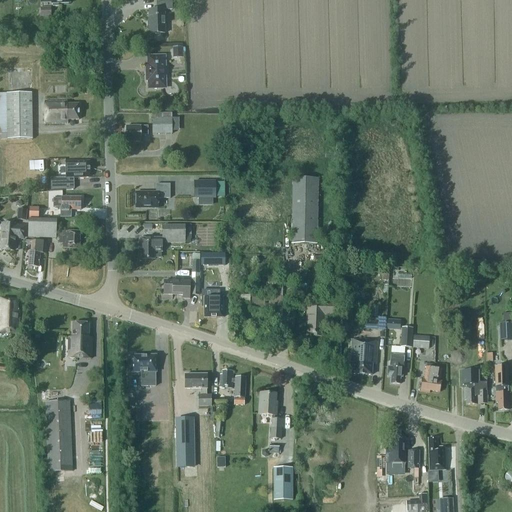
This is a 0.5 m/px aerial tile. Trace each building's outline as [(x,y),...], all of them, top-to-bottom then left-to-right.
[(148,10),(149,34),(164,34),(163,10),(171,10),(171,2),(156,2),(156,10),(148,10)] [(172,47),(172,57),(182,57),(182,47),(172,47)] [(146,80),(147,80),(148,88),(164,88),(163,57),(147,57),(147,65),(145,65),(146,80)] [(7,94),(8,141),(33,140),(32,93),(7,94)] [(67,101),(44,101),(44,125),(67,125),(67,121),(78,121),(78,104),(67,104),(67,101)] [(152,119),(152,135),(172,135),(171,119),(152,119)] [(146,135),(146,127),(140,127),(140,126),(125,127),(125,142),(141,142),(141,135),(146,135)] [(46,163),(46,175),(51,175),(51,170),(57,170),(57,163),(46,163)] [(70,169),(64,169),(64,175),(56,176),(56,185),(74,184),(73,179),(89,179),(89,163),(70,163),(70,169)] [(291,244),(316,245),(317,180),(292,179),(291,244)] [(215,182),(193,182),(193,199),(215,199),(215,182)] [(135,209),(157,209),(157,199),(169,199),(169,185),(155,185),(155,193),(135,193),(135,209)] [(61,199),(52,199),(52,208),(60,208),(60,212),(68,212),(68,210),(80,210),(80,198),(61,198),(61,199)] [(40,209),(29,208),(28,218),(40,218),(40,209)] [(16,221),(25,222),(26,212),(17,211),(16,221)] [(27,237),(55,238),(56,221),(28,220),(27,237)] [(0,250),(14,251),(15,238),(23,239),(24,228),(15,228),(15,226),(3,225),(0,250)] [(156,239),(140,238),(139,251),(141,251),(141,259),(154,259),(154,258),(160,258),(160,251),(161,251),(162,244),(185,244),(185,227),(163,227),(163,240),(162,240),(162,239),(156,239)] [(58,244),(62,244),(62,249),(79,250),(80,233),(59,232),(58,244)] [(31,245),(30,252),(29,252),(27,267),(38,268),(40,253),(45,254),(46,243),(31,241),(31,245)] [(199,262),(191,262),(191,274),(199,274),(199,262)] [(181,299),(188,300),(189,283),(182,282),(182,279),(172,279),(171,282),(162,282),(162,294),(181,295),(181,299)] [(191,279),(190,296),(199,296),(199,279),(191,279)] [(281,318),(283,282),(232,279),(231,305),(238,305),(238,317),(241,317),(240,329),(249,329),(249,331),(257,332),(257,317),(281,318)] [(222,318),(222,298),(213,298),(213,285),(202,285),(202,293),(204,293),(204,297),(202,297),(202,307),(203,307),(203,318),(222,318)] [(362,288),(356,289),(357,296),(364,295),(362,288)] [(0,332),(18,333),(19,312),(17,312),(17,301),(0,299),(0,332)] [(316,301),(315,309),(310,309),(310,317),(307,317),(306,334),(315,335),(315,337),(325,338),(326,327),(324,327),(324,317),(334,317),(335,302),(316,301)] [(501,323),(502,340),(511,339),(511,312),(505,313),(505,323),(501,323)] [(385,325),(385,328),(400,328),(400,326),(400,321),(386,320),(385,325)] [(67,358),(90,359),(91,339),(87,339),(88,326),(71,325),(71,337),(67,337),(67,358)] [(401,328),(400,347),(411,348),(412,329),(401,328)] [(412,349),(428,350),(429,337),(413,336),(412,349)] [(376,364),(377,342),(349,340),(348,360),(346,360),(346,358),(339,357),(339,366),(346,367),(346,363),(351,364),(350,374),(371,376),(372,364),(376,364)] [(391,353),(390,367),(387,367),(386,376),(390,377),(390,384),(400,384),(400,378),(402,377),(403,367),(404,367),(405,354),(391,353)] [(131,374),(141,374),(141,387),(155,387),(155,374),(156,374),(156,356),(131,356),(131,374)] [(497,410),(508,409),(507,366),(493,366),(495,403),(497,403),(497,410)] [(439,382),(441,371),(425,369),(424,376),(422,376),(419,391),(428,393),(429,391),(435,392),(437,381),(439,382)] [(219,388),(224,388),(232,389),(232,384),(234,384),(233,405),(244,405),(244,398),(245,398),(245,378),(234,377),(234,379),(232,379),(232,371),(221,371),(221,374),(219,374),(219,388)] [(184,390),(199,390),(199,395),(198,395),(198,407),(211,407),(211,395),(206,395),(206,374),(184,374),(184,390)] [(486,404),(486,375),(481,375),(481,391),(477,391),(476,387),(463,388),(463,401),(465,401),(465,405),(486,404)] [(261,416),(274,416),(273,439),(283,439),(284,420),(277,420),(277,416),(278,416),(278,407),(277,407),(277,395),(262,394),(261,416)] [(70,473),(69,403),(45,403),(47,474),(70,473)] [(133,409),(134,421),(142,421),(142,409),(133,409)] [(192,420),(176,420),(177,468),(193,468),(192,420)] [(399,432),(387,432),(387,440),(385,440),(385,464),(405,464),(405,440),(399,440),(399,432)] [(428,439),(429,471),(445,471),(444,447),(437,448),(436,439),(428,439)] [(269,459),(278,459),(278,448),(269,447),(269,459)] [(202,464),(213,464),(213,451),(202,451),(202,464)] [(418,451),(408,451),(408,470),(418,470),(418,451)] [(224,458),(216,458),(216,468),(224,468),(224,458)] [(292,500),(291,467),(273,467),(274,500),(292,500)] [(193,492),(193,473),(185,473),(185,492),(193,492)] [(422,497),(423,507),(430,507),(430,496),(422,497)] [(452,511),(452,499),(439,499),(439,511),(452,511)]
